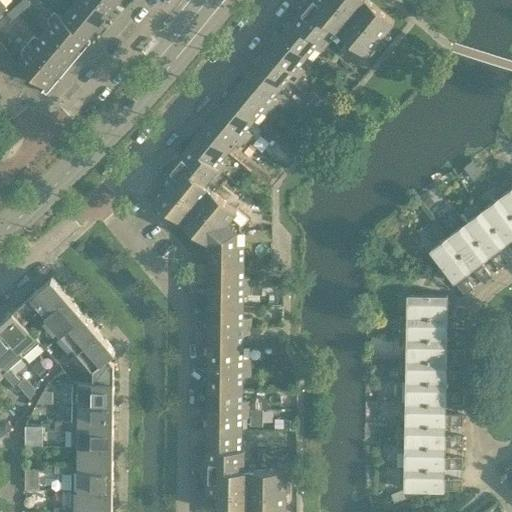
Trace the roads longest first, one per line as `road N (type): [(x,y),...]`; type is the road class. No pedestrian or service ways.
road 1 (residential): [(184,511),(184,314),(92,201)]
road 2 (tertiary): [(0,238),(165,75),(225,0)]
road 3 (residential): [(92,201),(271,0)]
road 4 (residential): [(482,472),(471,443),(475,300),(511,273)]
road 5 (residential): [(166,0),(41,140)]
road 6 (residential): [(0,281),(92,201)]
